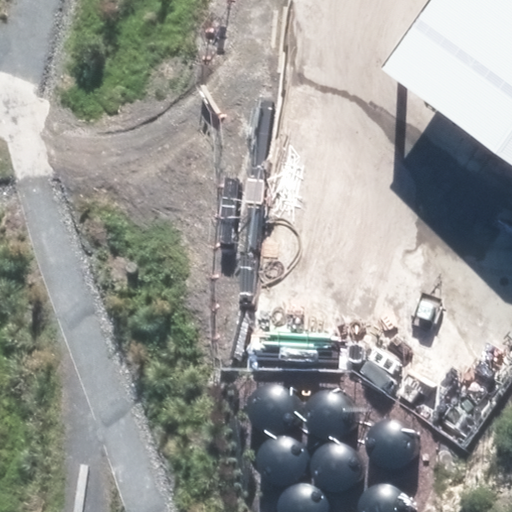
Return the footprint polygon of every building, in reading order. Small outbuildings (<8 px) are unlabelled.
[(511,0),(431,0),(395,54),(511,131),(511,0)] [(250,421),(255,428),(262,433),(270,435),(279,435),(287,431),(294,425),(298,418),(300,409),(298,401),(294,393),(288,387),(280,383),(271,382),(263,385),(256,389),(250,396),(247,404),(247,413),(250,421)] [(308,425),(313,432),(320,437),(329,440),(338,439),(346,436),(352,430),(356,422),(358,414),(357,405),(353,397),(346,391),(338,388),(330,387),(321,389),(314,394),(308,400),(305,409),(305,417),(308,425)] [(369,453),(374,460),(381,465),(390,467),(399,467),(407,463),(413,458),(417,450),(419,441),(418,433),(414,425),(407,419),(399,416),(391,415),(382,417),(375,421),(369,428),(366,436),(366,445),(369,453)] [(257,474),(262,481),(270,485),(278,488),(287,487),(295,484),(301,478),(306,470),(307,462),(306,453),(302,446),(295,440),(287,436),(279,435),(270,437),(263,442),(258,449),(255,457),(254,465),(257,474)] [(313,480),(319,487),(326,492),(334,494),(343,493),(351,490),(358,484),(362,477),(363,468),(362,460),(358,452),(352,446),(344,442),(335,442),(327,443),(319,448),(314,455),(311,463),(311,472),(313,480)] [(358,511),(410,511),(411,507),(410,499),(406,491),(400,485),(392,481),(383,481),(375,483),(367,487),(362,494),(359,502),(359,511),(358,511)] [(328,511),(328,504),(324,496),(317,490),(309,486),(301,486),(292,488),(285,492),(280,499),(277,507),(276,511),(328,511)]
